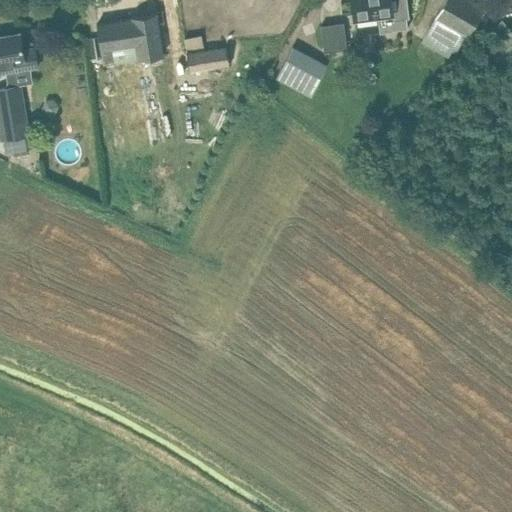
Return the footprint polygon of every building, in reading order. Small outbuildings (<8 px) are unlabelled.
[(378,15),(380,33),(392,31),(392,29),(408,27),(406,17),(409,17),(407,0),(352,0),(355,18),(378,15)] [(485,8),(470,0),(444,0),(428,28),(455,44),(462,32),(468,36),(485,8)] [(133,18),(97,23),(102,59),(121,56),(120,47),(137,44),(133,18)] [(36,46),(23,48),(20,33),(0,36),(0,74),(39,68),(36,46)] [(225,44),(186,50),(189,69),(228,63),(225,44)] [(511,45),(496,57),(506,70),(511,65),(511,45)] [(276,77),(312,96),(328,64),(292,46),(276,77)] [(144,147),(140,126),(146,125),(137,66),(102,71),(111,131),(105,132),(107,145),(111,144),(112,152),(144,147)] [(0,89),(0,128),(2,141),(30,137),(23,86),(0,89)] [(44,98),(40,106),(46,113),(54,112),(57,104),(52,97),(44,98)]
